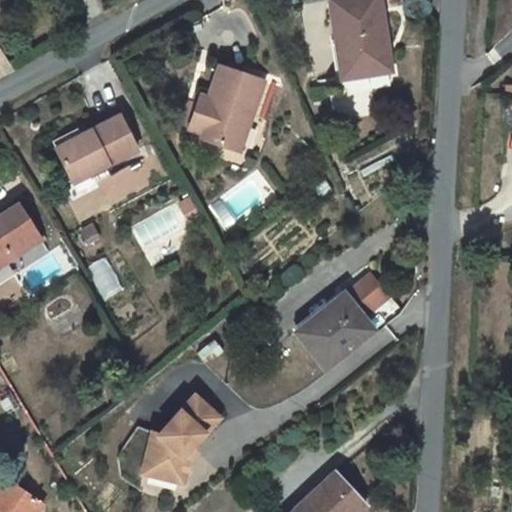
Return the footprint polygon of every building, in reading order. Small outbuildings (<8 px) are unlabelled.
[(381,0),(332,0),(339,43),(344,42),(349,76),(392,70),(381,0)] [(341,78),(349,76),(344,42),(339,43),(333,44),(339,78),(341,78)] [(0,75),(12,69),(0,51),(0,75)] [(242,150),(265,82),(222,66),(210,98),(202,95),(191,126),(206,132),(204,137),(239,149),(242,150)] [(373,88),(395,85),(392,70),(349,76),(341,78),(343,91),(331,94),(335,119),(376,112),(373,88)] [(61,155),(76,184),(137,153),(140,151),(122,116),(120,117),(87,134),(89,140),(61,155)] [(69,197),(80,221),(168,180),(156,156),(69,197)] [(190,219),(201,213),(192,198),(182,204),(190,219)] [(0,270),(44,242),(20,206),(0,218),(0,270)] [(346,294),(296,332),(328,371),(376,332),(365,318),(389,299),(371,275),(347,295),(346,294)] [(221,419),(196,396),(160,436),(152,434),(142,476),(184,485),(190,463),(185,459),(193,449),(221,419)] [(185,459),(190,463),(198,453),(193,449),(185,459)] [(337,474),(296,511),(360,511),(367,506),(337,474)] [(0,497),(10,483),(6,479),(0,486),(0,497)] [(0,511),(38,511),(43,505),(10,483),(0,497),(0,511)]
